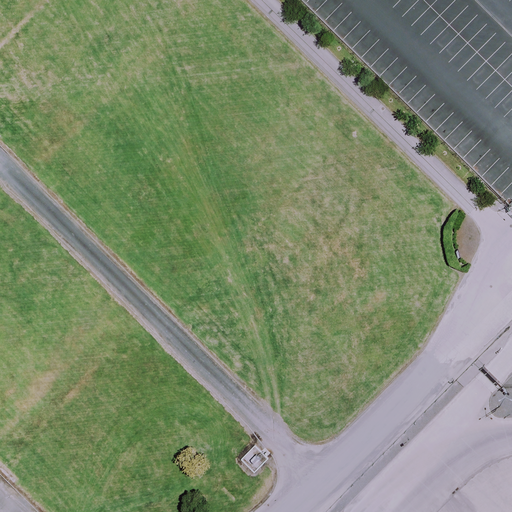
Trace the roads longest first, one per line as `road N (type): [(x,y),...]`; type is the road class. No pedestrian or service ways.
road 1 (unknown): [(0,183),(314,486)]
road 2 (unknown): [(511,242),(259,0)]
